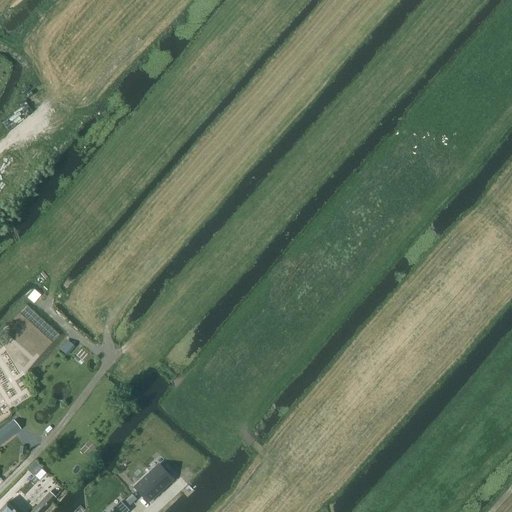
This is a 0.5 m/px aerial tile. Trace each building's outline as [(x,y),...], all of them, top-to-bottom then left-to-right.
[(7,426),(0,431),(0,445),(14,434),(7,426)] [(159,465),(135,488),(149,503),(173,480),(159,465)] [(49,493),(31,511),(42,511),(55,498),(49,493)] [(132,495),(125,501),(130,506),(137,500),(132,495)] [(128,511),(130,511),(123,504),(121,502),(113,509),(115,511),(128,511)]
